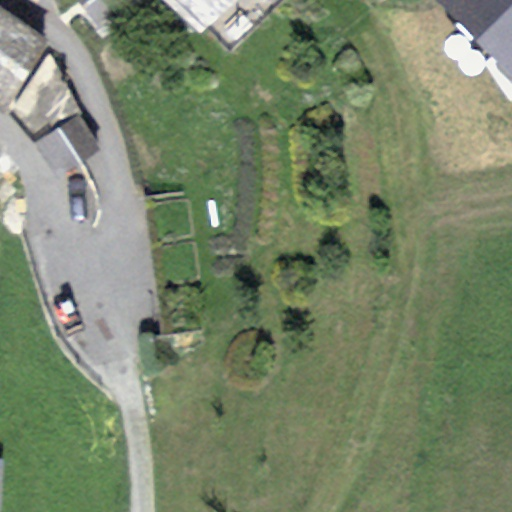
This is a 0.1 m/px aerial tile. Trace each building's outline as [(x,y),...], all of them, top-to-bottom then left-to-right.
[(128,0),(85,0),(99,20),(128,0)] [(167,0),(204,37),(242,0),(167,0)] [(511,0),(437,0),(437,1),(511,69),(511,0)] [(42,40),(0,7),(0,100),(4,103),(42,40)] [(52,57),(18,108),(39,140),(79,115),(52,57)] [(97,145),(79,115),(39,140),(57,170),(97,145)]
